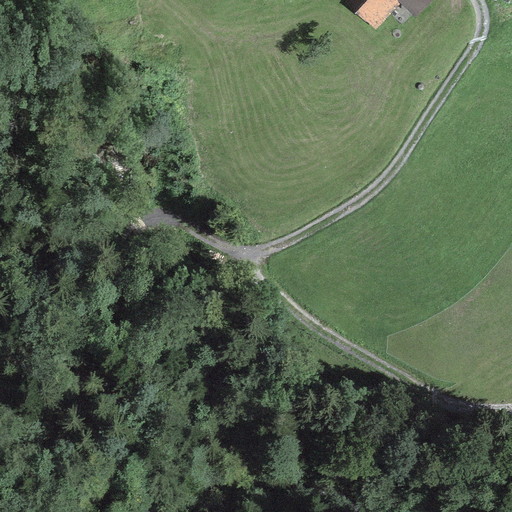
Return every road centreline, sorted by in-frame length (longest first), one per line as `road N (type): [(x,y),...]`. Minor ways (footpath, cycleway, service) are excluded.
road 1 (track): [(476,0),(477,41),(400,161),(365,196),(255,251),(153,219),(139,225),(117,307),(78,383),(98,470),(81,511)]
road 2 (track): [(232,248),(247,272),(284,301),(437,397),(511,410)]
